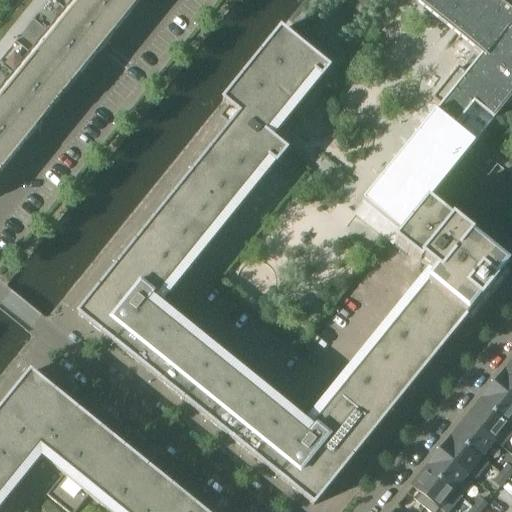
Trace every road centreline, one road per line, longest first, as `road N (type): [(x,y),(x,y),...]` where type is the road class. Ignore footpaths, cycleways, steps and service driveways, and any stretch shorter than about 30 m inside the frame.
road 1 (residential): [(269,511),(0,296)]
road 2 (residential): [(166,0),(0,204)]
road 3 (residential): [(511,325),(364,511)]
